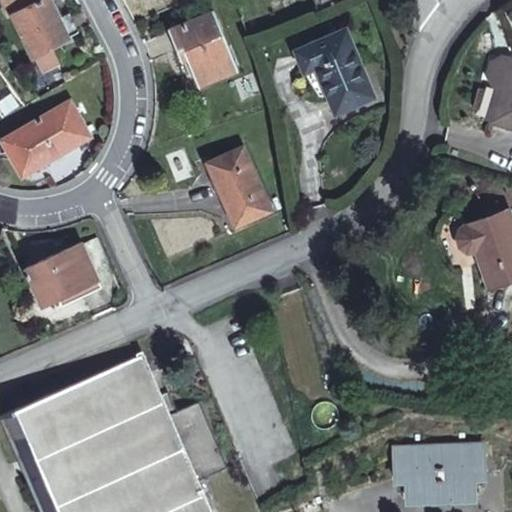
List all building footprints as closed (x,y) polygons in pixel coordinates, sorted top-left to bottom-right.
[(16,17),(36,56),(54,47),(69,39),(69,37),(60,21),(49,0),(4,0),(1,1),(11,19),(16,17)] [(355,0),(322,0),(325,7),(326,10),(355,0)] [(237,69),(215,10),(170,27),(181,57),(188,54),(198,83),(237,69)] [(71,16),(60,21),(69,37),(79,32),(71,16)] [(376,97),(347,30),(297,52),(305,74),(318,68),(338,114),(376,97)] [(54,47),(36,56),(45,74),(63,64),(54,47)] [(511,126),(511,57),(504,55),(493,62),(489,73),(496,84),(504,87),(493,121),(511,126)] [(91,136),(70,100),(10,134),(32,170),(91,136)] [(271,211),(244,147),(209,162),(237,226),(271,211)] [(511,279),(511,217),(510,211),(472,223),(463,230),(461,239),(463,245),(470,250),(478,251),(491,287),(511,279)] [(28,269),(45,305),(99,282),(92,266),(107,260),(98,240),(82,247),(81,244),(28,269)] [(170,415),(142,353),(5,413),(48,511),(211,511),(197,479),(229,465),(202,401),(170,415)] [(482,443),(394,448),(396,482),(407,481),(407,500),(474,497),(473,478),(483,478),(482,443)]
